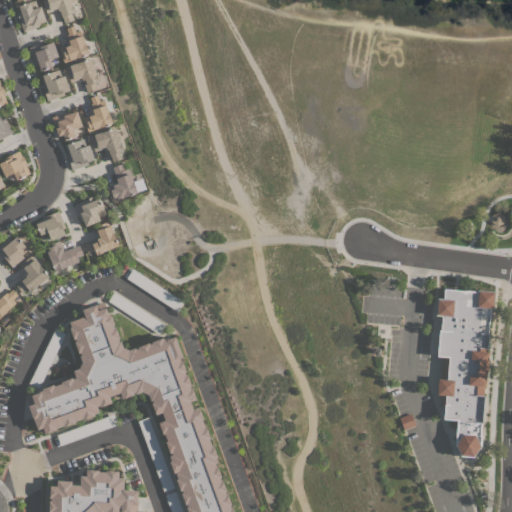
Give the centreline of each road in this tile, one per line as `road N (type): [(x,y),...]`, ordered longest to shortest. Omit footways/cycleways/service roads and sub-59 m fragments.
road 1 (residential): [(0,218),(50,179),(0,22)]
road 2 (residential): [(511,266),(360,239)]
road 3 (secondary): [(511,389),(507,511)]
